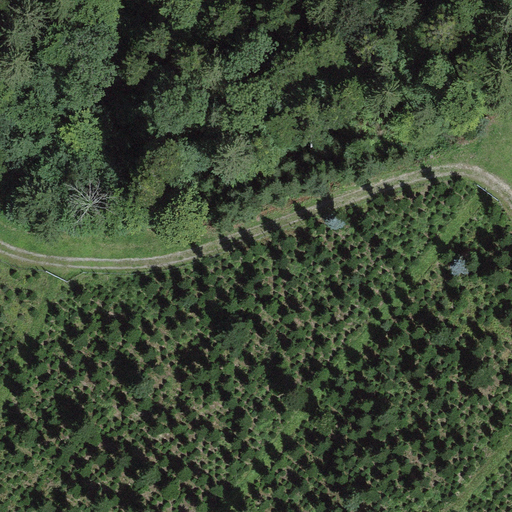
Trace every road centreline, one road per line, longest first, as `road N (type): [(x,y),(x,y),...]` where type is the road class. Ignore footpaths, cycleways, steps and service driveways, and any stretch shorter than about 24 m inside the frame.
road 1 (track): [(511,206),(475,174),(451,174),(398,184),(184,256),(127,264),(41,261),(0,246)]
road 2 (track): [(493,184),(226,511)]
road 3 (track): [(63,262),(0,408)]
